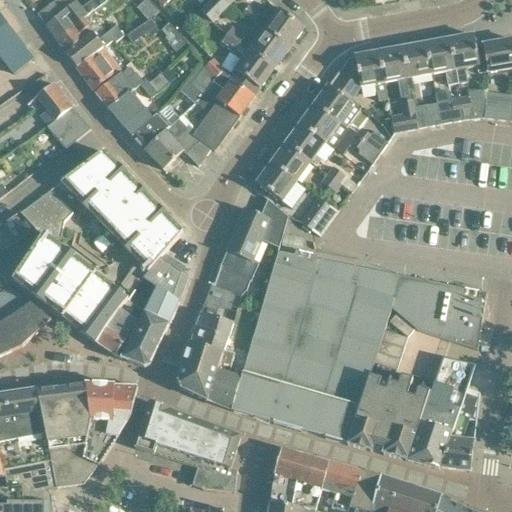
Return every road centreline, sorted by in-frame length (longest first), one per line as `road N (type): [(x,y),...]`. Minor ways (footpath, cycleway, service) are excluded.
road 1 (residential): [(7,0),(208,247)]
road 2 (residential): [(208,247),(238,172),(335,37)]
road 3 (unclassified): [(261,432),(484,498)]
road 4 (unclassified): [(511,277),(484,498)]
road 5 (residential): [(148,381),(164,373),(208,247)]
road 6 (residential): [(335,37),(468,11),(477,0)]
road 7 (residential): [(0,379),(67,371),(148,381)]
road 8 (residential): [(87,511),(134,430),(148,381)]
road 9 (unclassified): [(261,432),(175,402),(148,381)]
